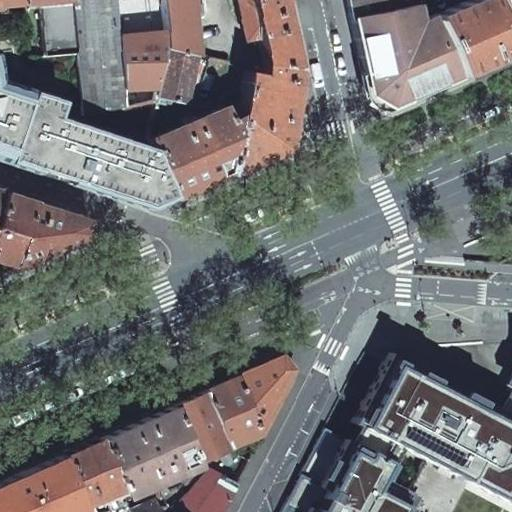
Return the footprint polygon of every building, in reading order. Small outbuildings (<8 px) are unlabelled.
[(22,3),(21,0),(0,0),(0,8),(2,8),(1,4),(22,3)] [(74,54),(69,0),(21,0),(22,3),(38,1),(43,56),(74,54)] [(114,0),(69,0),(74,54),(80,116),(124,106),(122,90),(120,61),(118,34),(114,0)] [(161,0),(165,31),(167,49),(197,56),(195,42),(191,0),(233,0),(242,40),(256,37),(261,61),(259,74),(242,71),(238,93),(227,174),(261,159),(286,149),(296,84),(298,68),(285,9),(283,0),(161,0)] [(344,0),(348,17),(409,4),(408,0),(344,0)] [(511,0),(465,0),(428,17),(454,74),(511,49),(511,0)] [(365,94),(384,105),(423,88),(454,74),(428,17),(413,23),(409,4),(348,17),(356,53),(365,94)] [(118,34),(120,61),(165,57),(167,49),(165,31),(118,34)] [(197,56),(209,59),(220,61),(222,47),(195,42),(197,56)] [(194,103),(209,59),(197,56),(167,49),(165,57),(158,87),(156,97),(184,103),(185,101),(194,103)] [(120,61),(122,90),(158,87),(165,57),(120,61)] [(0,83),(0,161),(145,210),(172,198),(146,138),(59,111),(64,97),(32,86),(30,93),(0,83)] [(146,138),(172,198),(204,184),(227,174),(238,93),(220,94),(219,106),(189,119),(187,115),(173,121),(175,125),(146,138)] [(2,193),(0,198),(0,261),(15,267),(56,249),(87,235),(86,220),(54,209),(2,193)] [(0,261),(0,273),(15,267),(0,261)] [(511,379),(497,408),(475,397),(433,376),(386,352),(350,422),(354,425),(346,440),(322,427),(278,511),(394,511),(406,490),(384,478),(398,449),(511,507),(511,379)] [(233,378),(258,434),(258,437),(292,370),(280,357),(254,369),(233,378)] [(168,406),(192,462),(258,434),(233,378),(199,392),(168,406)] [(168,511),(220,511),(235,485),(192,462),(168,406),(131,422),(96,437),(118,488),(122,497),(138,491),(149,485),(151,489),(167,483),(165,479),(177,473),(182,485),(197,479),(168,511)] [(72,487),(80,505),(86,502),(88,507),(93,505),(91,500),(102,495),(118,488),(96,437),(76,446),(58,454),(72,487)] [(2,479),(0,479),(0,511),(12,511),(36,503),(72,487),(58,454),(2,479)] [(83,511),(80,505),(72,487),(36,503),(39,511),(83,511)] [(100,511),(128,511),(122,497),(118,488),(102,495),(110,511),(102,511),(100,511)] [(122,497),(128,511),(155,511),(151,499),(143,503),(138,491),(122,497)] [(39,511),(36,503),(12,511),(39,511)]
